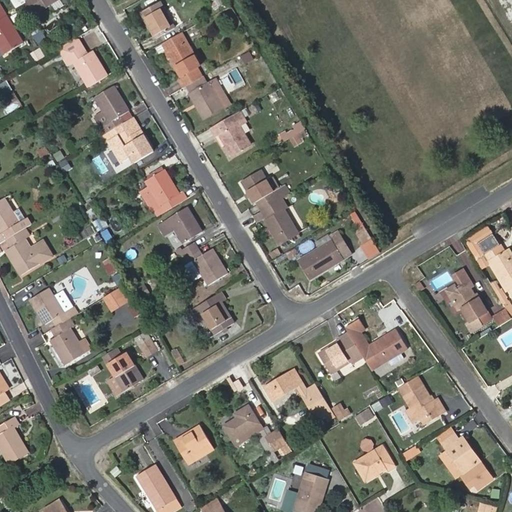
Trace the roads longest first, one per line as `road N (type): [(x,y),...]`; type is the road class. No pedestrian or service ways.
road 1 (residential): [(293,323),(98,0)]
road 2 (residential): [(77,454),(293,323)]
road 3 (residential): [(511,440),(387,266)]
road 4 (residential): [(0,302),(77,454)]
road 5 (residential): [(387,266),(511,191)]
